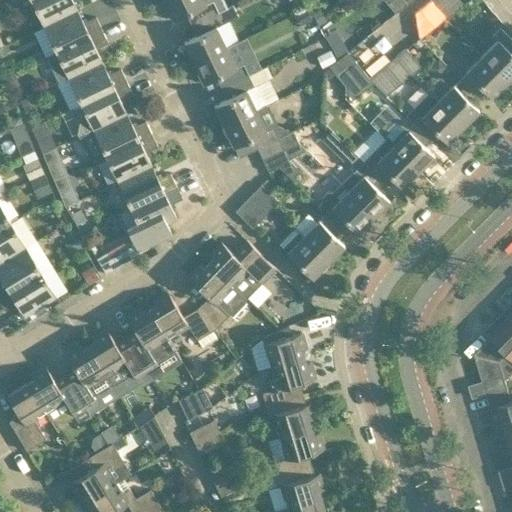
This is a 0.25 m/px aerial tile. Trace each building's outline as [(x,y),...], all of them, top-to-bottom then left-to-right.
[(31,0),(44,25),(77,9),(73,0),(31,0)] [(164,0),(173,19),(180,16),(183,21),(189,19),(191,24),(218,11),(213,0),(164,0)] [(386,0),(388,2),(396,12),(406,3),(410,0),(386,0)] [(430,0),(438,9),(449,0),(430,0)] [(449,0),(438,9),(446,19),(464,4),(461,0),(449,0)] [(196,35),(184,41),(194,62),(226,46),(239,40),(229,20),(237,16),(233,7),(232,5),(226,8),(218,11),(191,24),(196,35)] [(306,7),(295,13),(302,24),(312,19),(306,7)] [(320,8),(312,13),(319,25),(328,20),(320,8)] [(44,25),(56,51),(102,29),(96,16),(84,22),(77,9),(44,25)] [(497,40),(482,55),(508,80),(511,75),(511,42),(511,41),(511,38),(500,27),(492,35),(497,40)] [(60,81),(68,77),(102,61),(95,48),(108,41),(102,29),(56,51),(47,55),(60,81)] [(342,40),(331,46),(337,56),(348,50),(342,40)] [(216,76),(221,87),(249,74),(243,63),(236,66),(226,46),(194,62),(203,82),(216,76)] [(406,48),(369,77),(373,82),(386,95),(421,66),(406,48)] [(330,49),(317,56),(323,67),(336,60),(330,49)] [(348,52),(329,67),(345,86),(346,98),(349,102),(373,82),(369,77),(348,52)] [(508,80),(482,55),(466,71),(492,96),(508,80)] [(68,77),(81,103),(127,81),(121,68),(108,74),(102,61),(68,77)] [(13,72),(4,76),(9,88),(18,84),(13,72)] [(227,98),(214,104),(224,125),(267,104),(257,84),(254,85),(249,74),(221,87),(227,98)] [(79,136),(93,129),(127,113),(120,100),(133,93),(127,81),(81,103),(84,110),(81,111),(77,133),(79,136)] [(453,84),(437,100),(463,125),(479,109),(453,84)] [(429,91),(406,114),(415,122),(415,123),(425,133),(431,126),(447,141),(463,125),(437,100),(429,91)] [(32,94),(20,100),(24,110),(36,104),(32,94)] [(267,104),(224,125),(234,145),(252,137),(257,148),(279,137),(290,132),(289,129),(278,125),(277,125),(267,104)] [(93,129),(79,136),(91,162),(106,155),(152,133),(146,120),(133,126),(127,113),(93,129)] [(18,116),(10,119),(13,125),(21,122),(18,116)] [(396,117),(380,132),(386,138),(393,145),(418,170),(434,154),(420,140),(408,129),(396,117)] [(31,126),(38,142),(47,138),(52,140),(43,120),(31,126)] [(21,122),(13,125),(9,127),(21,154),(35,148),(23,121),(21,122)] [(279,137),(257,148),(263,159),(299,142),(293,131),(290,132),(279,137)] [(106,155),(118,181),(152,165),(145,151),(158,145),(152,133),(106,155)] [(47,138),(38,142),(43,152),(55,146),(52,140),(47,138)] [(386,138),(363,161),(387,184),(393,178),(402,187),(418,170),(393,145),(386,138)] [(299,142),(263,159),(268,170),(290,160),(289,158),(306,150),(299,142)] [(43,152),(50,169),(60,164),(64,173),(67,172),(55,146),(43,152)] [(37,157),(23,164),(30,179),(44,173),(37,157)] [(341,183),(348,190),(373,215),(389,199),(380,191),(387,184),(363,161),(341,183)] [(60,164),(50,169),(54,178),(64,173),(60,164)] [(118,181),(130,207),(177,185),(171,172),(158,178),(152,165),(118,181)] [(283,171),(276,179),(280,183),(287,183),(291,179),(283,171)] [(64,173),(54,178),(66,207),(79,198),(67,172),(64,173)] [(44,173),(30,180),(38,198),(52,191),(44,173)] [(279,200),(262,183),(253,192),(270,209),(279,200)] [(321,202),(318,206),(325,213),(337,224),(343,218),(357,232),(373,215),(348,190),(341,183),(332,192),(326,192),(321,197),(321,202)] [(138,222),(127,227),(132,236),(138,250),(171,234),(172,234),(167,223),(177,218),(170,203),(183,197),(177,185),(130,207),(138,222)] [(253,192),(235,210),(252,227),(270,209),(253,192)] [(76,200),(66,207),(72,216),(82,209),(76,200)] [(0,228),(11,221),(0,203),(0,228)] [(82,209),(72,216),(81,231),(91,225),(82,209)] [(294,227),(303,235),(328,261),(344,244),(336,236),(342,229),(337,224),(325,213),(316,222),(308,213),(294,227)] [(26,246),(36,240),(21,215),(11,221),(26,246)] [(0,261),(26,246),(11,221),(0,228),(0,261)] [(294,227),(278,243),(287,251),(312,277),(328,261),(303,235),(294,227)] [(132,236),(107,251),(117,267),(140,253),(132,236)] [(78,238),(65,245),(69,253),(82,245),(78,238)] [(214,257),(209,262),(233,286),(246,298),(253,290),(257,286),(271,272),(275,267),(246,239),(233,252),(222,241),(210,253),(214,257)] [(0,275),(1,278),(0,278),(0,295),(41,271),(51,265),(36,240),(26,246),(0,261),(0,275)] [(97,257),(106,273),(117,267),(107,251),(97,257)] [(200,263),(188,276),(209,295),(198,307),(214,328),(229,314),(246,298),(233,286),(209,262),(204,267),(200,263)] [(41,271),(56,296),(66,290),(51,265),(41,271)] [(92,266),(82,272),(88,282),(98,276),(92,266)] [(41,271),(0,295),(0,302),(4,309),(16,302),(24,315),(28,313),(44,303),(56,296),(41,271)] [(156,304),(150,308),(168,337),(188,325),(197,339),(214,328),(197,307),(183,316),(168,291),(154,299),(156,304)] [(511,302),(503,312),(511,320),(511,302)] [(44,303),(28,313),(32,318),(48,309),(44,303)] [(146,370),(157,364),(154,360),(175,347),(168,337),(150,308),(144,312),(141,307),(127,316),(136,331),(126,337),(146,370)] [(493,336),(476,353),(500,360),(504,373),(506,377),(511,370),(511,320),(503,312),(486,329),(493,336)] [(306,347),(302,331),(289,335),(286,325),(262,337),(271,365),(304,355),(302,349),(306,347)] [(95,341),(89,345),(112,382),(132,370),(136,377),(146,370),(126,337),(116,344),(107,328),(92,337),(95,341)] [(75,368),(65,374),(85,407),(96,401),(92,394),(112,382),(89,345),(83,349),(80,344),(66,353),(75,368)] [(476,353),(483,380),(504,373),(500,360),(476,353)] [(270,390),(262,392),(265,403),(302,392),(299,382),(315,377),(311,361),(306,362),(304,355),(271,365),(274,376),(266,379),(270,390)] [(34,378),(28,382),(46,411),(49,416),(51,420),(52,419),(64,421),(74,415),(78,421),(90,414),(85,407),(65,374),(55,381),(46,365),(31,374),(34,378)] [(483,380),(488,393),(508,387),(506,377),(504,373),(483,380)] [(46,411),(28,382),(7,395),(23,420),(13,426),(27,449),(46,438),(34,418),(46,411)] [(178,398),(188,418),(212,406),(202,386),(178,398)] [(511,398),(508,387),(488,393),(499,430),(511,426),(511,398)] [(273,414),(279,436),(312,426),(310,419),(315,418),(310,402),(306,403),(302,392),(265,403),(269,415),(273,414)] [(150,406),(132,417),(138,425),(139,424),(154,415),(156,415),(150,406)] [(154,415),(139,424),(145,435),(160,426),(154,415)] [(189,431),(195,442),(219,430),(214,419),(189,431)] [(111,426),(101,432),(108,444),(112,442),(118,438),(111,426)] [(270,462),(274,474),(311,463),(308,452),(324,448),(319,431),(314,433),(312,426),(279,436),(286,458),(270,462)] [(511,426),(499,430),(505,453),(511,451),(511,426)] [(200,453),(225,441),(219,430),(195,442),(200,453)] [(95,466),(70,482),(79,496),(83,493),(87,499),(116,482),(131,473),(125,463),(112,442),(108,444),(89,456),(95,466)] [(234,461),(210,473),(215,484),(240,472),(234,461)] [(281,484),(288,506),(321,496),(319,490),(323,488),(319,472),(314,473),(311,463),(274,474),(277,486),(281,484)] [(182,472),(172,477),(176,484),(180,484),(187,481),(182,472)] [(215,484),(221,495),(245,484),(240,472),(215,484)] [(112,511),(127,503),(132,511),(135,511),(157,499),(150,488),(135,497),(130,488),(122,492),(116,482),(87,499),(90,506),(86,508),(88,511),(112,511)] [(325,511),(321,496),(288,506),(289,511),(325,511)] [(164,511),(157,499),(135,511),(164,511)]
